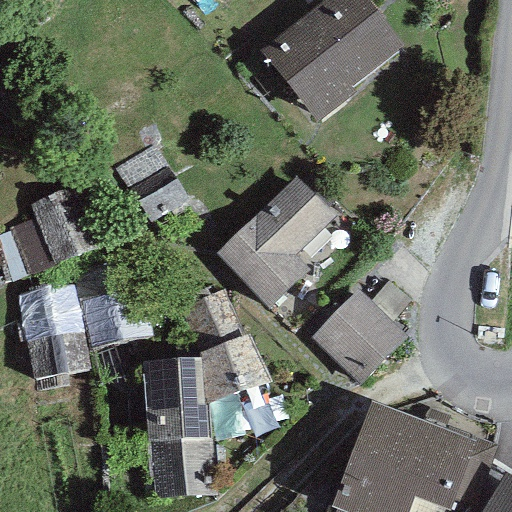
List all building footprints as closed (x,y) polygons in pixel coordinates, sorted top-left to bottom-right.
[(380,0),(346,0),(269,68),(328,134),(424,50),(380,0)] [(168,168),(132,189),(150,220),(186,199),(168,168)] [(297,169),(209,252),(270,316),(326,263),(307,243),(339,214),(297,169)] [(72,191),(34,207),(55,256),(93,241),(72,191)] [(134,259),(69,273),(72,285),(86,346),(151,332),(134,259)] [(365,283),(310,331),(357,385),(412,336),(365,283)] [(86,346),(72,285),(18,296),(34,378),(88,370),(86,346)] [(222,293),(181,310),(197,348),(237,331),(222,293)] [(199,359),(147,365),(158,491),(213,489),(203,398),(264,378),(246,340),(199,359)] [(499,444),(375,400),(331,504),(351,511),(409,511),(417,493),(464,507),(499,444)] [(511,511),(511,480),(498,474),(479,511),(511,511)]
